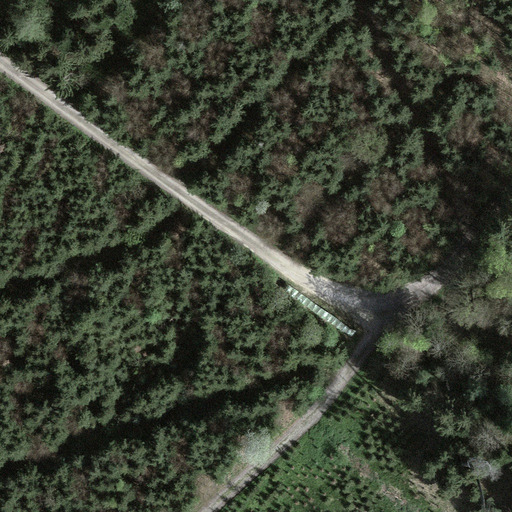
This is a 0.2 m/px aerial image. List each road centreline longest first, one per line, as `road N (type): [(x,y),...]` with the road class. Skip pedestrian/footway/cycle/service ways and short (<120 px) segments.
road 1 (track): [(0,61),(386,329)]
road 2 (track): [(511,193),(215,511)]
